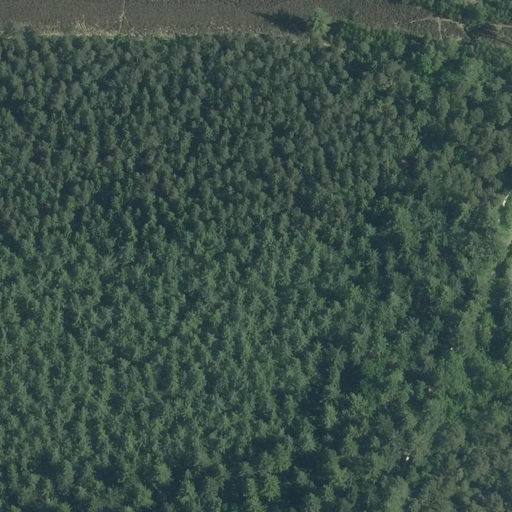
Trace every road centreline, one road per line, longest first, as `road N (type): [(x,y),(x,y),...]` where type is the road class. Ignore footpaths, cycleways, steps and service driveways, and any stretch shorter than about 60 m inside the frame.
road 1 (track): [(0,38),(323,44),(393,72),(435,107)]
road 2 (track): [(251,511),(297,433),(435,107)]
road 3 (track): [(405,511),(511,237)]
